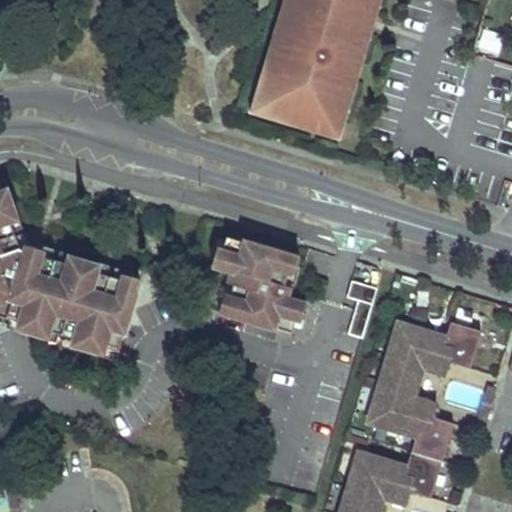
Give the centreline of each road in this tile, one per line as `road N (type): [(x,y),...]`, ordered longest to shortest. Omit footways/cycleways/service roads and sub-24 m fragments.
road 1 (tertiary): [(366,210),(305,178),(103,117),(50,103),(0,102)]
road 2 (tertiary): [(0,127),(57,132),(266,193),(366,210)]
road 3 (tertiary): [(366,210),(511,254)]
